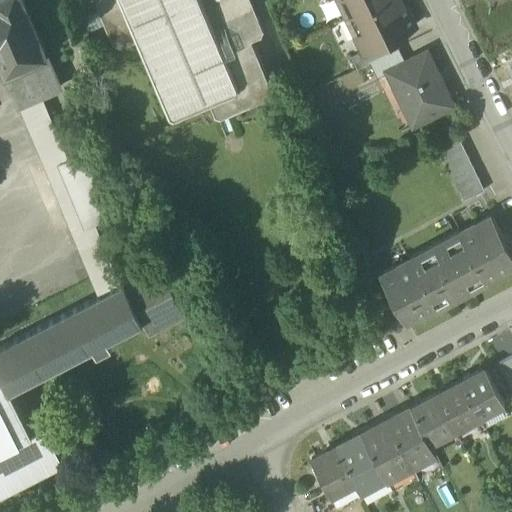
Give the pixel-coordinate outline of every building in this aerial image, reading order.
[(0,0),(0,56),(6,71),(49,52),(26,0),(0,0)] [(170,112),(174,113),(223,93),(229,107),(233,109),(271,92),(273,87),(252,37),(260,33),(263,26),(251,0),(95,0),(101,12),(112,38),(122,43),(138,36),(170,112)] [(340,0),(348,15),(378,0),(340,0)] [(364,48),(364,49),(384,39),(414,25),(402,0),(378,0),(348,15),(364,48)] [(357,66),(369,61),(389,51),(384,39),(364,49),(364,48),(352,55),(357,66)] [(398,46),(389,51),(369,61),(377,77),(387,72),(387,70),(405,61),(398,46)] [(412,122),(413,125),(454,106),(444,86),(442,87),(436,73),(437,72),(427,51),(405,61),(387,70),(387,72),(395,87),(399,85),(416,120),(412,122)] [(63,84),(49,52),(6,71),(20,103),(42,93),(63,84)] [(42,93),(20,103),(102,294),(118,286),(123,283),(96,220),(87,224),(60,161),(69,157),(42,93)] [(437,146),(463,199),(484,189),(458,135),(437,146)] [(60,161),(87,224),(96,220),(111,214),(84,151),(69,157),(60,161)] [(511,259),(511,251),(493,215),(474,224),(476,227),(462,234),(460,229),(409,255),(411,260),(398,267),(396,262),(381,270),(380,270),(391,291),(405,317),(448,294),(451,299),(472,288),(470,283),(511,259)] [(365,273),(378,297),(391,291),(380,270),(381,270),(379,265),(365,273)] [(0,344),(0,366),(10,386),(94,344),(97,350),(109,343),(107,338),(143,319),(149,332),(187,314),(164,267),(127,286),(125,282),(123,283),(118,286),(102,294),(0,344)] [(511,355),(499,362),(504,373),(511,368),(511,355)] [(0,446),(20,436),(19,435),(31,429),(31,428),(10,386),(0,366),(0,446)] [(485,366),(460,380),(479,415),(504,402),(485,366)] [(460,380),(436,393),(454,428),(479,415),(460,380)] [(436,393),(411,406),(430,441),(454,428),(436,393)] [(411,406),(386,419),(408,460),(411,465),(427,457),(424,451),(433,447),(430,441),(411,406)] [(386,419),(361,432),(382,471),(385,477),(386,478),(402,470),(400,465),(408,460),(386,419)] [(44,421),(31,428),(31,429),(19,435),(20,436),(0,446),(0,491),(63,459),(44,421)] [(361,432),(337,445),(355,480),(361,490),(379,480),(376,475),(382,471),(361,432)] [(332,493),(355,480),(337,445),(313,457),(332,493)] [(424,451),(427,457),(435,452),(433,447),(424,451)] [(400,465),(402,470),(411,465),(408,460),(400,465)] [(376,475),(379,480),(385,477),(382,471),(376,475)] [(215,511),(224,503),(216,495),(199,511),(215,511)] [(232,511),(233,511),(224,503),(215,511),(232,511)]
